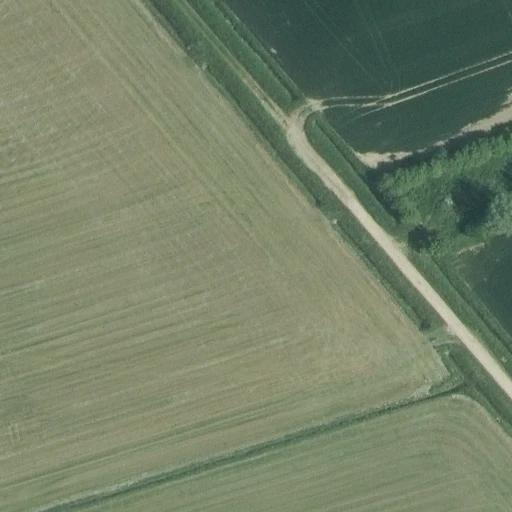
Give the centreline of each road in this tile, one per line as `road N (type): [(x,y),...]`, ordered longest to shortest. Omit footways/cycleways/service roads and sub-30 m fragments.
road 1 (track): [(344,198),(175,0)]
road 2 (unclassified): [(511,385),(344,198)]
